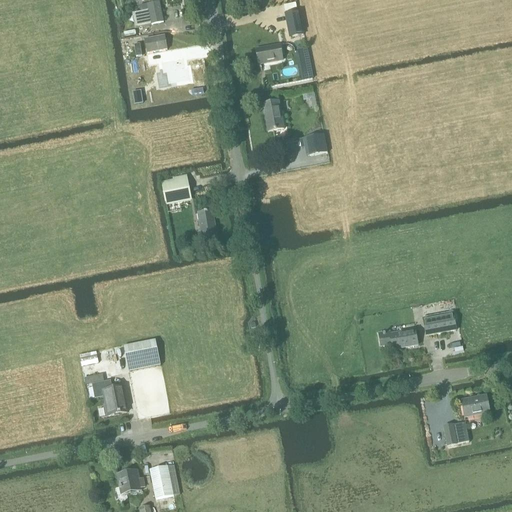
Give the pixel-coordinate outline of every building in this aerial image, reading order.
[(141,13),(132,14),(135,28),(137,28),(163,23),(159,3),(140,7),(141,13)] [(300,11),(285,14),(289,39),(304,36),(300,11)] [(148,55),(167,51),(164,37),(145,41),(148,55)] [(260,65),(283,61),(281,46),(258,50),(260,65)] [(177,63),(151,68),(153,78),(156,77),(158,88),(184,83),(182,72),(179,73),(177,63)] [(268,133),(285,130),(280,102),(262,106),(268,133)] [(308,139),(300,140),(301,150),(305,149),(306,158),(311,157),(327,154),(324,136),(308,139)] [(174,181),(161,184),(166,207),(192,202),(187,177),(173,179),(174,181)] [(202,245),(217,242),(212,212),(197,215),(202,245)] [(453,314),(423,319),(427,337),(456,332),(453,314)] [(418,346),(416,330),(391,334),(391,332),(379,334),(382,347),(392,345),(393,351),(418,346)] [(129,373),(161,366),(155,341),(124,347),(129,373)] [(110,383),(92,386),(95,401),(105,399),(106,405),(104,405),(107,417),(127,413),(122,388),(112,390),(110,383)] [(466,420),(490,415),(487,397),(462,402),(466,420)] [(453,426),(443,428),(447,448),(457,446),(457,445),(469,443),(465,424),(453,426)] [(168,468),(150,472),(156,501),(181,496),(175,467),(168,468)] [(137,481),(136,472),(117,476),(122,497),(142,492),(142,490),(145,489),(143,480),(137,481)]
